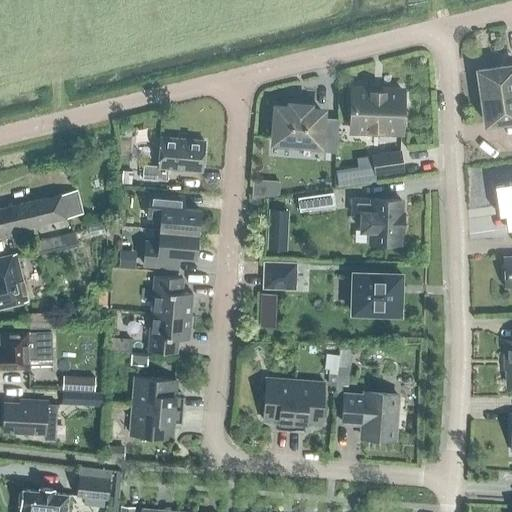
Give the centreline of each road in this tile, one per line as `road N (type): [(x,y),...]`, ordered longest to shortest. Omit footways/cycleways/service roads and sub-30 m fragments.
road 1 (residential): [(452,481),(220,459),(210,437),(239,79)]
road 2 (residential): [(452,481),(460,291),(444,29)]
road 3 (residential): [(0,136),(239,79)]
road 4 (residential): [(239,79),(444,29)]
